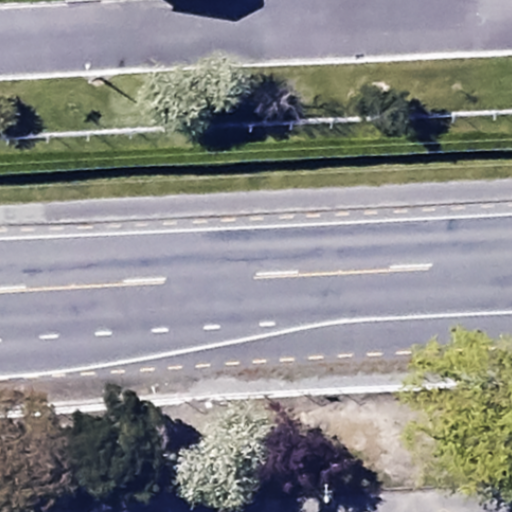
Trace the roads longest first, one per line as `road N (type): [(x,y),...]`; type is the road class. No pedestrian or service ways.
road 1 (trunk): [(0,282),(511,258)]
road 2 (unclassified): [(0,39),(350,20)]
road 3 (unclassified): [(350,20),(511,11)]
